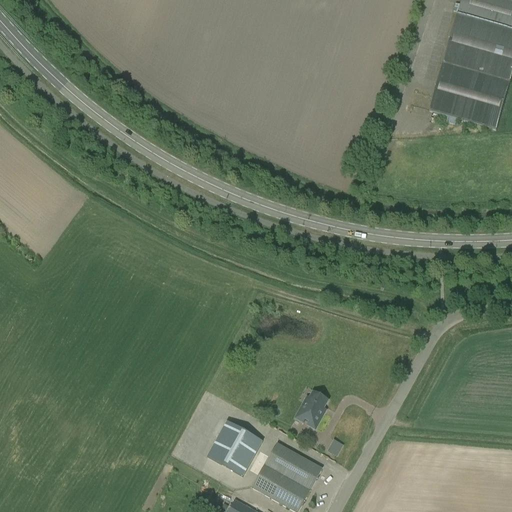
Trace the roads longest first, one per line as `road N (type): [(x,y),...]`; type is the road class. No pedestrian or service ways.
road 1 (tertiary): [(0,17),(89,108),(160,158),(240,198),(396,238),(511,241)]
road 2 (unclassified): [(337,511),(443,322),(511,308)]
road 3 (unclassified): [(362,191),(430,0)]
